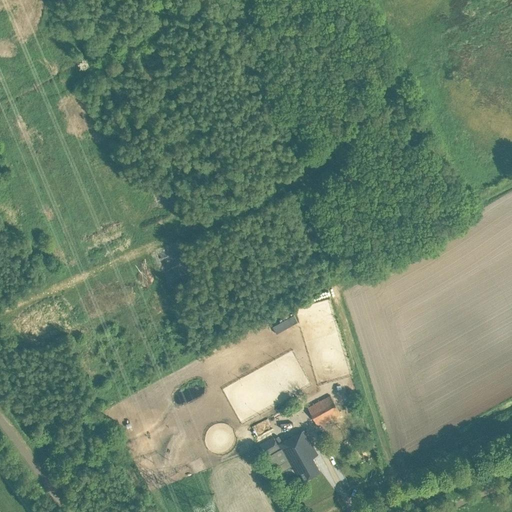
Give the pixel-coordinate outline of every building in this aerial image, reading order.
[(274,333),(296,322),(292,315),(270,326),(274,333)] [(330,395),(307,407),(318,426),(340,414),(330,395)] [(305,482),(323,472),(316,460),(321,458),(305,430),(278,444),(290,468),(292,466),(296,475),(300,473),(305,482)] [(273,436),(258,444),(264,457),(280,449),(273,436)] [(76,480),(70,483),(73,488),(79,485),(76,480)]
